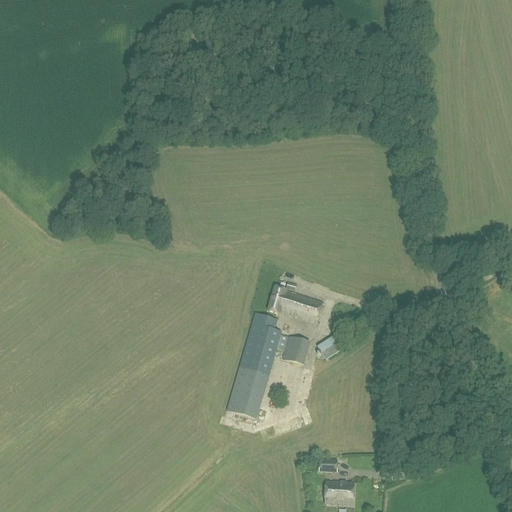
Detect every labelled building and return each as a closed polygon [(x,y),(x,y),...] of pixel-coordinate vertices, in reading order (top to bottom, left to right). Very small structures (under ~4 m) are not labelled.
[(295,293),(297,286),(289,284),(287,290),(295,293)] [(279,314),(316,325),(323,304),(286,292),(286,291),(275,288),(267,312),(278,315),(279,314)] [(254,315),(227,413),(256,421),(269,374),(281,334),(275,331),(278,321),(254,315)] [(342,350),(333,338),(318,348),(326,360),(342,350)] [(337,462),(319,461),(318,474),(337,474),(337,462)] [(354,484),(325,483),(324,506),(353,508),(354,484)]
